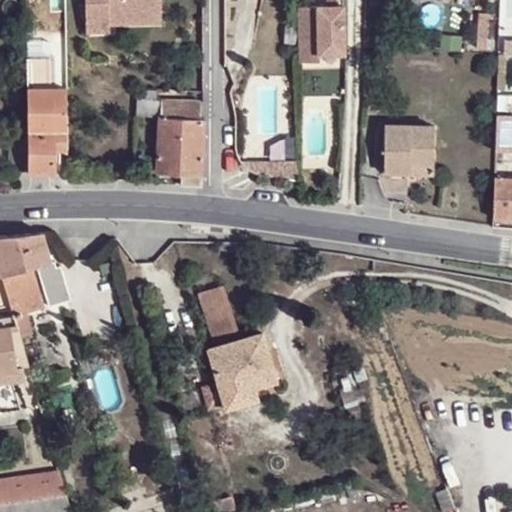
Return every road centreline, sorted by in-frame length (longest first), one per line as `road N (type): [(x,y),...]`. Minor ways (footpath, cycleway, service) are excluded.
road 1 (secondary): [(511,248),(213,210)]
road 2 (secondary): [(213,210),(0,207)]
road 3 (residential): [(213,210),(214,0)]
road 4 (unknown): [(511,305),(485,286),(402,278),(317,314)]
